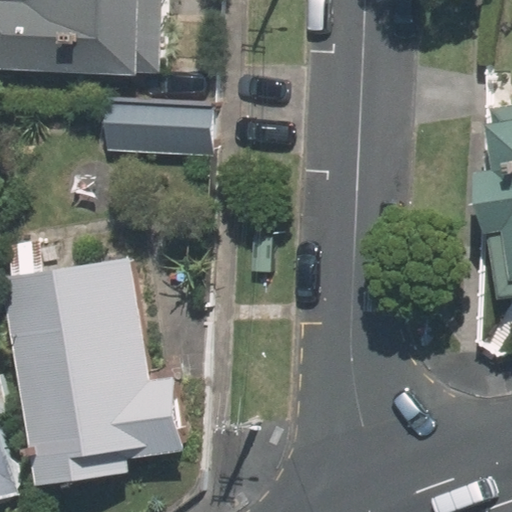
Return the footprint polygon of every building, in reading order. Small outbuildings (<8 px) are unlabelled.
[(169,73),(173,0),(0,0),(0,67),(148,74),(148,73),(169,73)] [(214,154),(216,102),(109,98),(106,150),(214,154)] [(511,136),(503,139),(511,180),(493,183),(511,284),(511,136)] [(54,266),(50,237),(19,242),(23,270),(15,272),(47,479),(138,465),(137,453),(193,445),(183,374),(158,378),(139,253),(54,266)] [(0,494),(24,489),(0,382),(0,494)]
